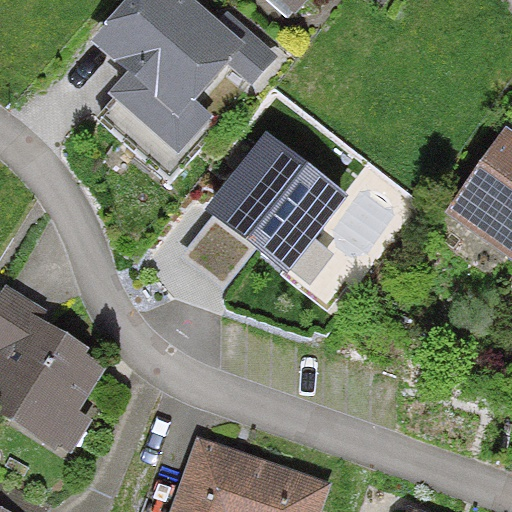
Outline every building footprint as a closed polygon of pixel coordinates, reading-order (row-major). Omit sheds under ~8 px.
[(237,50),(180,0),(142,0),(101,47),(137,78),(119,98),(178,150),(202,123),(186,109),(237,50)] [(282,0),(293,9),(300,0),(282,0)] [(511,133),(506,130),(451,208),(511,250),(511,133)] [(271,135),(209,211),(283,271),(344,194),(271,135)] [(100,364),(1,305),(0,307),(0,347),(6,351),(0,362),(0,410),(53,442),(100,364)] [(313,511),(321,491),(200,450),(178,511),(313,511)]
